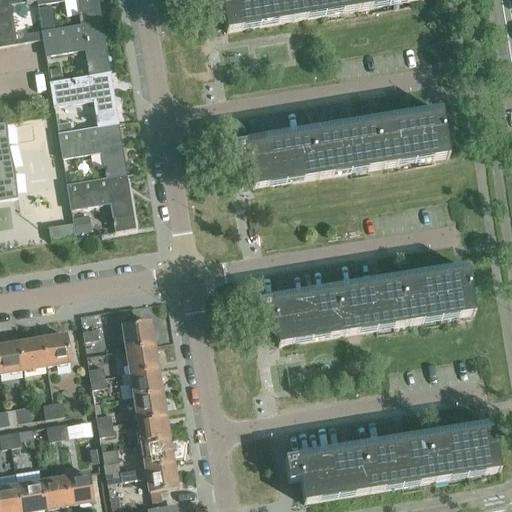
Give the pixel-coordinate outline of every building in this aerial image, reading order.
[(10,7),(36,3),(35,0),(0,0),(0,49),(16,47),(10,7)] [(77,1),(81,29),(101,26),(96,0),(35,0),(36,3),(37,8),(77,1)] [(225,24),(226,33),(226,35),(325,19),(324,14),(341,11),(342,16),(372,11),(371,6),(405,1),(406,6),(423,3),(422,0),(208,0),(209,3),(211,14),(223,12),(224,18),(225,24)] [(45,60),(85,53),(90,80),(109,77),(101,26),(81,29),(41,34),(43,43),(45,60)] [(41,34),(28,36),(29,45),(43,43),(41,34)] [(61,70),(50,72),(52,84),(63,83),(61,70)] [(50,87),(54,111),(94,104),(98,131),(118,128),(109,77),(90,80),(50,87)] [(246,149),(246,146),(233,148),(235,161),(236,171),(248,170),(249,175),(250,179),(252,192),(349,176),(448,160),(441,114),(439,114),(440,120),(247,151),(246,149)] [(71,124),(56,126),(58,138),(73,135),(71,124)] [(0,204),(18,201),(17,200),(15,174),(8,147),(6,127),(6,126),(0,126),(0,204)] [(58,138),(62,162),(102,156),(106,183),(126,180),(118,128),(98,131),(73,135),(58,138)] [(67,189),(71,213),(111,207),(115,235),(135,232),(126,180),(106,183),(67,189)] [(89,218),(73,221),(76,237),(92,234),(89,218)] [(73,227),(48,231),(50,245),(75,241),(73,227)] [(465,272),(465,277),(272,308),(272,305),(271,303),(258,305),(260,317),(262,329),(274,327),(275,333),(276,337),(278,350),(375,334),(474,318),(467,271),(465,272)] [(150,325),(122,329),(126,353),(154,349),(150,325)] [(96,333),(81,336),(83,345),(98,343),(96,333)] [(71,366),(66,339),(43,343),(47,370),(71,366)] [(47,370),(43,343),(19,346),(23,374),(47,370)] [(0,377),(23,374),(19,346),(0,349),(0,377)] [(124,369),(125,378),(157,373),(154,349),(126,353),(129,368),(124,369)] [(102,371),(87,374),(89,383),(104,381),(102,371)] [(122,378),(124,389),(132,388),(134,401),(161,396),(157,373),(125,378),(122,378)] [(91,393),(106,391),(104,381),(89,383),(91,393)] [(161,396),(134,401),(138,424),(165,420),(161,396)] [(64,420),(62,405),(52,407),(55,422),(64,420)] [(43,408),(45,423),(55,422),(52,407),(43,408)] [(18,428),(15,413),(5,415),(7,429),(18,428)] [(31,426),(30,417),(19,418),(21,427),(31,426)] [(110,419),(95,421),(97,431),(112,429),(110,419)] [(165,420),(138,424),(141,448),(169,443),(165,420)] [(90,426),(66,430),(68,442),(76,441),(76,442),(92,439),(90,426)] [(66,430),(66,428),(56,429),(58,444),(68,442),(66,430)] [(47,431),(49,446),(58,444),(56,429),(47,431)] [(98,441),(114,438),(112,429),(97,431),(98,441)] [(491,429),(492,435),(408,448),(299,466),(298,463),(298,460),(284,463),(285,470),(288,486),(300,484),(301,488),(301,492),(303,507),(500,475),(493,429),(491,429)] [(21,450),(19,435),(9,437),(11,452),(21,450)] [(0,438),(0,442),(2,453),(11,452),(9,437),(0,438)] [(169,443),(141,448),(145,472),(173,468),(169,443)] [(120,476),(118,466),(103,469),(104,479),(120,476)] [(161,495),(177,492),(173,468),(145,472),(120,476),(104,479),(106,488),(147,482),(149,496),(161,495)] [(93,505),(89,478),(64,482),(68,509),(93,505)] [(51,511),(68,509),(64,482),(40,486),(44,511),(51,511)] [(44,511),(40,486),(17,490),(20,511),(44,511)] [(0,511),(20,511),(17,490),(0,492),(0,511)] [(161,495),(149,496),(151,506),(162,504),(161,495)]
